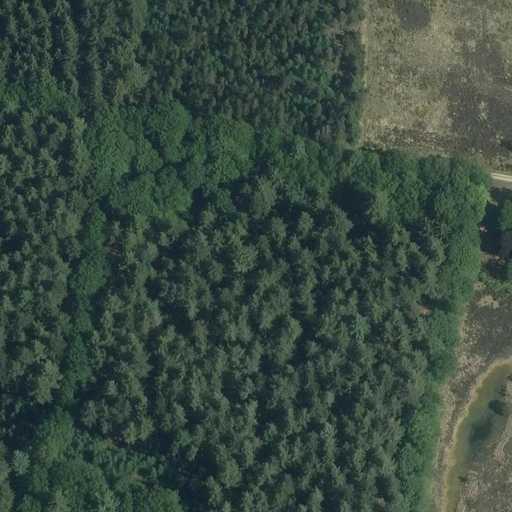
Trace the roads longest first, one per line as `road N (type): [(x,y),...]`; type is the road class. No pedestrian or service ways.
road 1 (track): [(87,115),(511,179)]
road 2 (track): [(87,115),(86,312),(47,471),(28,511)]
